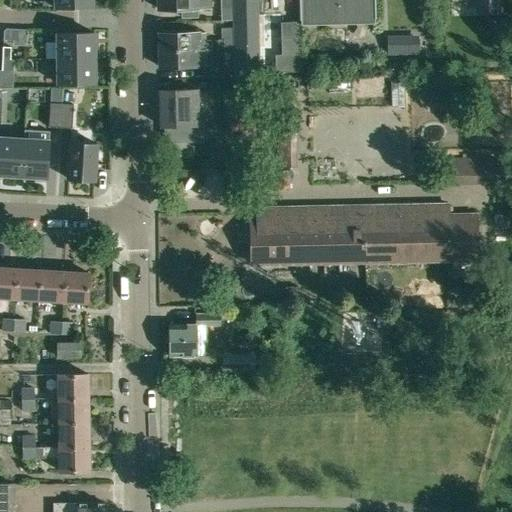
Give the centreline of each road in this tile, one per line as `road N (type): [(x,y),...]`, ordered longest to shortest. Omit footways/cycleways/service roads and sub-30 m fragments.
road 1 (residential): [(141,511),(137,221)]
road 2 (residential): [(137,221),(134,18)]
road 3 (residential): [(0,211),(137,221)]
road 4 (residential): [(134,18),(0,17)]
